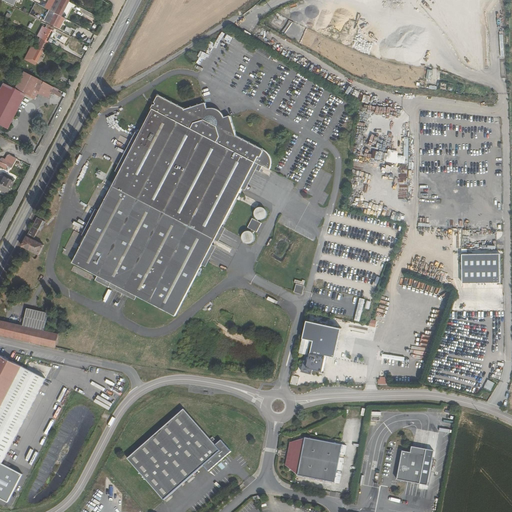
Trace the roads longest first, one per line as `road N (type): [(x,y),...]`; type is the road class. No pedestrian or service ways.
road 1 (primary): [(0,270),(139,0)]
road 2 (primary): [(130,0),(0,253)]
road 3 (residential): [(0,233),(121,0)]
road 4 (tertiary): [(225,386),(172,379),(139,391),(56,511)]
road 5 (unclassified): [(330,0),(420,22),(452,63),(478,78),(503,78)]
road 6 (track): [(92,90),(116,91),(258,0)]
road 7 (tertiary): [(511,419),(440,396),(328,398)]
